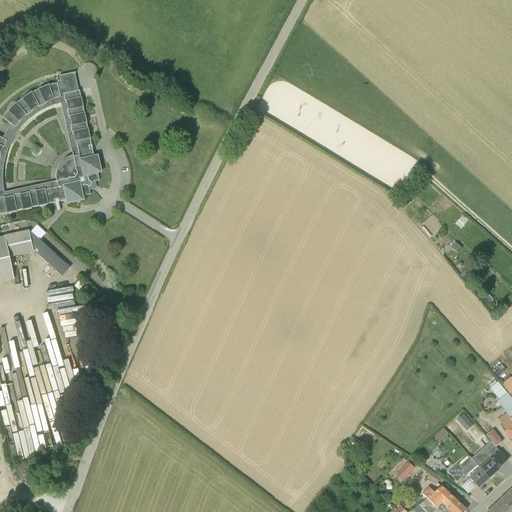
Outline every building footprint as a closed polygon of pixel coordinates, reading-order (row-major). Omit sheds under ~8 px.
[(2,118),(18,130),(25,123),(33,116),(43,110),(53,105),(61,103),(73,155),(70,156),(66,158),(63,160),(61,163),(58,166),(57,169),(56,173),(56,177),(56,180),(56,181),(4,193),(2,183),(2,171),(4,160),(7,150),(10,142),(0,137),(0,214),(8,213),(8,212),(15,211),(24,210),(24,209),(31,207),(31,208),(39,206),(39,205),(47,204),(66,200),(67,203),(68,203),(82,200),(83,200),(82,197),(90,195),(89,189),(89,188),(91,189),(94,184),(92,183),(93,182),(99,181),(97,173),(101,172),(101,171),(100,171),(97,157),(97,156),(94,157),(92,149),(90,149),(89,146),(91,145),(90,137),(89,137),(87,130),(88,130),(86,121),(85,122),(84,114),(83,106),(82,106),(80,99),(81,99),(79,90),(77,91),(74,74),(75,73),(75,72),(59,76),(60,81),(57,81),(57,83),(47,85),(48,86),(40,89),(39,89),(30,93),(30,94),(23,99),(23,98),(15,104),(9,111),(9,110),(2,118)] [(37,154),(42,147),(35,142),(30,149),(37,154)] [(468,220),(462,214),(454,224),(461,229),(468,220)] [(29,231),(0,237),(0,282),(14,280),(9,257),(33,251),(32,248),(29,231)] [(69,268),(29,231),(32,248),(34,248),(39,251),(37,254),(62,276),(69,268)] [(451,248),(455,252),(459,246),(455,242),(450,248),(447,245),(443,250),(447,253),(451,248)] [(493,300),(488,295),(484,298),(489,303),(493,300)] [(501,385),(511,397),(511,379),(510,377),(501,385)] [(507,393),(498,382),(490,389),(499,400),(507,393)] [(501,424),(501,425),(511,439),(511,399),(507,393),(499,400),(497,401),(506,413),(498,419),(501,424)] [(463,414),(456,420),(459,424),(466,418),(463,414)] [(433,437),(438,442),(448,434),(443,428),(433,437)] [(486,434),(495,446),(502,441),(493,429),(486,434)] [(429,452),(436,445),(431,439),(424,446),(429,452)] [(485,446),(494,456),(499,452),(490,442),(485,446)] [(474,458),(472,460),(473,462),(488,478),(499,469),(485,454),(483,456),(474,458)] [(395,475),(402,481),(414,468),(407,462),(395,475)] [(488,478),(473,462),(463,471),(461,473),(464,476),(465,477),(467,475),(478,488),(488,478)] [(448,473),(457,483),(464,476),(461,473),(463,471),(459,466),(457,465),(448,473)] [(431,472),(427,478),(436,484),(440,478),(431,472)] [(441,486),(434,493),(434,494),(452,511),(463,511),(466,510),(441,486)] [(452,511),(434,494),(434,493),(428,487),(421,493),(423,495),(426,498),(418,505),(424,511),(433,511),(436,509),(439,511),(452,511)] [(511,511),(511,488),(487,511),(511,511)]
